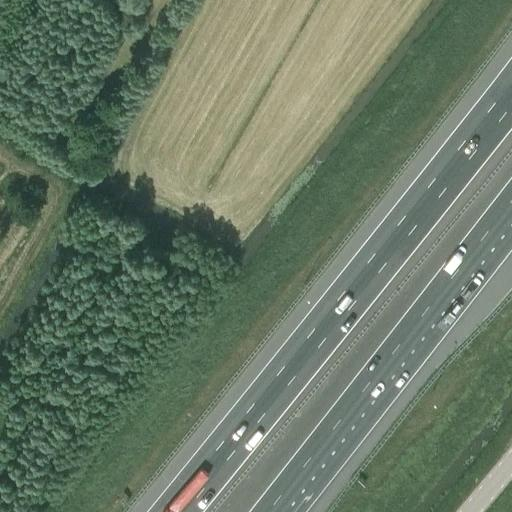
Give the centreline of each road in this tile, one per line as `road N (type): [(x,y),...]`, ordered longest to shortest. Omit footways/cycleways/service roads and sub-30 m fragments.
road 1 (motorway): [(511,89),(174,511)]
road 2 (motorway): [(274,511),(511,209)]
